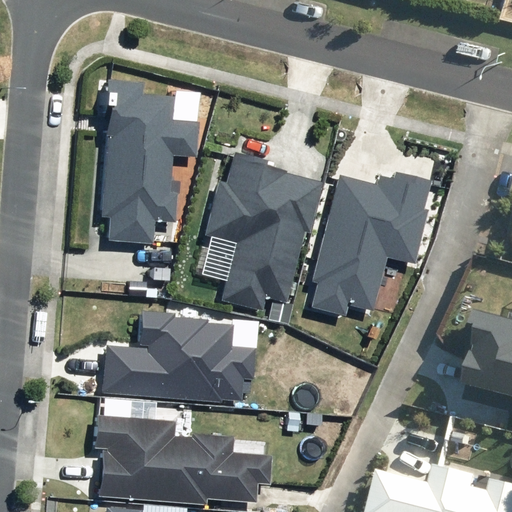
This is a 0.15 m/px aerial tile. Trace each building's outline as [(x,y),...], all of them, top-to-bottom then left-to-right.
[(108,242),(155,246),(157,222),(177,223),(180,194),(170,193),(173,154),(196,156),(198,122),(172,120),(174,99),(141,96),(142,84),(112,81),(100,217),(111,218),(108,242)] [(223,300),(263,310),(267,296),(287,301),(305,231),(310,232),(323,182),(287,172),(288,171),(266,165),(267,161),(235,153),(227,183),(220,181),(206,235),(237,243),(223,300)] [(379,174),(377,183),(339,173),(313,281),(318,282),(312,306),(346,314),(348,304),(373,310),(386,256),(415,263),(428,210),(425,209),(432,180),(396,172),(395,178),(379,174)] [(220,398),(242,400),(243,378),(253,379),(256,347),(232,346),(234,324),(209,322),(209,319),(176,316),(176,312),(141,309),(139,345),(148,346),(148,348),(107,344),(103,391),(220,401),(220,398)] [(511,411),(511,313),(509,313),(507,319),(472,309),(465,336),(472,341),(461,382),(467,384),(463,398),(511,411)] [(207,499),(257,503),(259,483),(270,484),(273,455),(233,452),(234,437),(193,434),(193,438),(175,436),(176,421),(98,415),(95,448),(103,448),(99,496),(207,504),(207,499)] [(362,511),(511,511),(511,485),(490,479),(487,490),(470,486),(474,474),(431,463),(426,480),(374,466),(362,511)]
